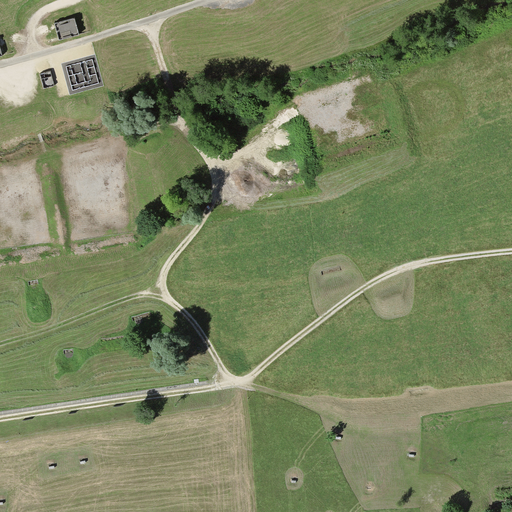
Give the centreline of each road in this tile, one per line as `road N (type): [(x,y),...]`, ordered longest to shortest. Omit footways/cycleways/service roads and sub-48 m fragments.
road 1 (track): [(215,159),(206,213),(161,279),(227,378),(246,378),(377,278),(410,264),(511,250)]
road 2 (track): [(147,18),(177,110),(215,159),(285,108)]
road 3 (track): [(227,378),(0,418)]
road 4 (track): [(0,64),(200,0)]
road 5 (track): [(0,344),(136,296),(171,301)]
